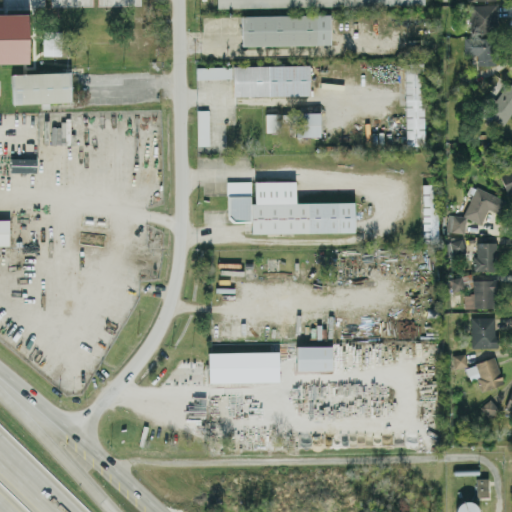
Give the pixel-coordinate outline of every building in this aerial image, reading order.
[(471,4),(470,32),(496,33),(497,5),(471,4)] [(0,63),(28,63),(27,13),(0,13),(0,63)] [(241,15),(241,45),(329,44),(329,14),(241,15)] [(42,54),(60,55),(61,31),(43,30),(42,54)] [(464,36),(463,55),(477,55),(477,64),(494,64),(494,37),(464,36)] [(404,63),(406,145),(425,144),(423,62),(404,63)] [(308,64),(233,66),(233,96),(309,94),(308,64)] [(232,67),(196,66),(196,78),(231,78),(232,67)] [(11,73),(12,103),(71,101),(70,71),(11,73)] [(469,73),(469,71),(458,74),(462,88),(479,83),(475,71),(469,73)] [(511,111),(511,84),(509,82),(496,100),(487,93),(478,105),(503,123),(511,111)] [(208,109),(196,109),(197,145),(209,145),(208,109)] [(319,136),(319,111),(294,112),(295,136),(319,136)] [(265,132),(280,131),(279,113),(265,113),(265,132)] [(51,143),(65,144),(66,126),(52,126),(51,143)] [(10,171),(36,172),(36,158),(10,158),(10,171)] [(511,167),(499,172),(508,196),(511,194),(511,167)] [(354,232),(354,201),(295,202),(295,180),(252,181),(252,180),(227,180),(227,221),(250,221),(251,233),(354,232)] [(438,242),(438,184),(422,184),(422,242),(438,242)] [(464,216),(481,223),(486,208),(501,214),(506,198),(474,187),(464,216)] [(466,216),(448,214),(446,230),(464,233),(466,216)] [(8,219),(0,218),(0,244),(9,245),(8,219)] [(465,250),(462,238),(445,242),(447,254),(465,250)] [(496,241),(476,242),(476,255),(472,255),(473,271),(497,270),(496,241)] [(452,291),(464,289),(461,276),(449,278),(452,291)] [(472,279),(473,293),(463,294),(464,308),(495,307),(494,278),(472,279)] [(494,316),(470,317),(471,347),(495,347),(494,316)] [(295,346),(296,370),(331,370),(331,345),(295,346)] [(278,351),(207,352),(208,382),(279,381),(278,351)] [(453,354),(454,367),(466,366),(464,353),(453,354)] [(502,384),(497,358),(466,364),(469,379),(477,377),(480,389),(502,384)] [(499,409),(490,398),(479,407),(488,418),(499,409)] [(487,496),(488,478),(476,478),(476,496),(487,496)] [(477,511),(480,509),(464,499),(455,511),(477,511)]
